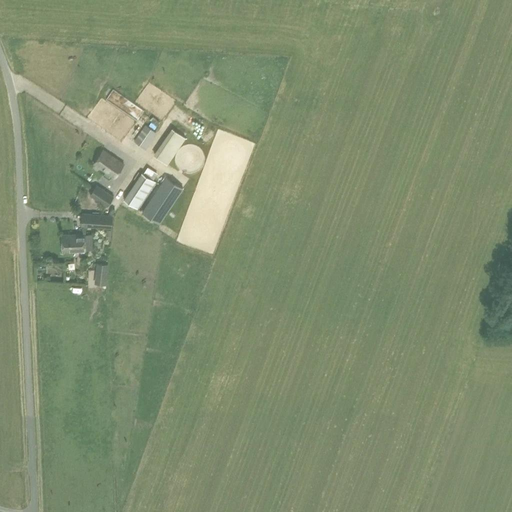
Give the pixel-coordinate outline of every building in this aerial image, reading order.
[(135,141),(140,145),(145,148),(156,132),(146,125),(135,141)] [(170,163),(188,134),(175,125),(157,154),(170,163)] [(213,146),(221,134),(207,125),(200,136),(213,146)] [(124,163),(103,149),(94,163),(114,177),(124,163)] [(124,199),(159,223),(182,188),(166,177),(161,185),(153,180),(157,173),(147,167),(143,173),(142,172),(124,199)] [(95,182),(88,192),(93,196),(100,186),(95,182)] [(111,228),(112,214),(82,212),(82,226),(111,228)] [(62,234),(63,250),(86,249),(85,233),(62,234)]
